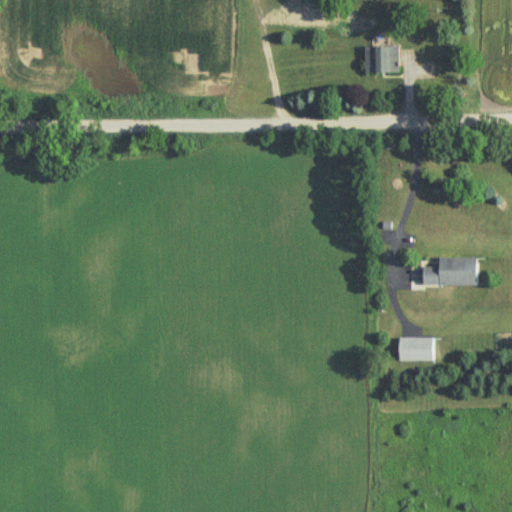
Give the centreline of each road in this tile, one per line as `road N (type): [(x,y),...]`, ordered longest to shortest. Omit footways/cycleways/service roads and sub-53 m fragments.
road 1 (residential): [(0,129),(511,118)]
road 2 (track): [(249,0),(283,124)]
